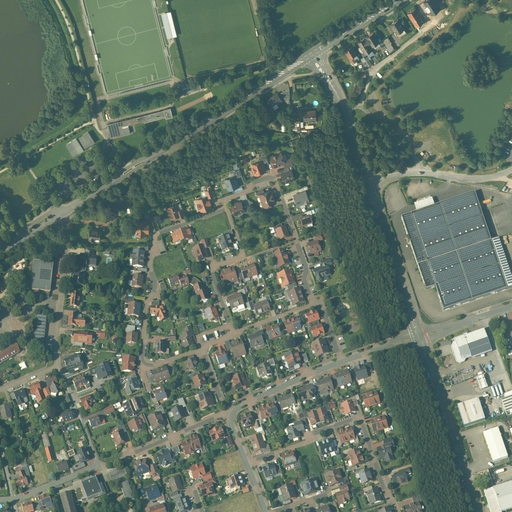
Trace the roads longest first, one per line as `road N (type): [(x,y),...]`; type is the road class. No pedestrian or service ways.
road 1 (secondary): [(311,56),(59,216)]
road 2 (residential): [(246,462),(360,417),(397,511)]
road 3 (residential): [(225,209),(154,236),(142,365)]
road 4 (residential): [(312,304),(272,177),(225,200),(225,209)]
road 5 (secondary): [(418,336),(477,511)]
road 6 (secondary): [(368,184),(418,336)]
road 7 (residential): [(58,365),(67,229),(59,216)]
road 8 (residential): [(230,325),(210,268),(243,256),(225,209)]
road 9 (residential): [(226,412),(98,467)]
road 10 (residential): [(341,361),(226,412)]
